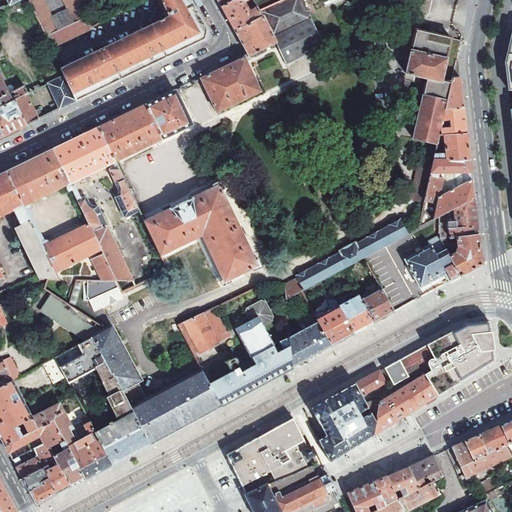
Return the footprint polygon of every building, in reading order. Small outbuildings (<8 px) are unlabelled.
[(57,28),(51,14),(44,0),(28,0),(45,34),(57,28)] [(65,76),(78,101),(86,97),(182,50),(205,39),(207,31),(190,0),(161,0),(169,17),(62,69),(65,76)] [(64,0),(67,6),(74,20),(85,14),(78,0),(64,0)] [(254,0),(233,0),(222,6),(224,10),(235,31),(263,16),(261,13),(256,4),(254,0)] [(263,16),(235,31),(247,51),(249,55),(249,56),(275,42),(287,65),(326,46),(312,18),(304,1),(305,0),(286,0),(261,13),(263,16)] [(263,0),(256,4),(261,13),(286,0),(263,0)] [(51,14),(57,28),(74,20),(67,6),(51,14)] [(45,34),(50,44),(91,25),(85,14),(74,20),(57,28),(45,34)] [(452,38),(416,30),(407,74),(424,77),(423,82),(426,83),(414,138),(439,143),(441,135),(447,111),(453,84),(443,82),(448,59),(450,59),(451,53),(449,53),(452,38)] [(244,57),(200,78),(217,113),(261,92),(244,57)] [(458,78),(458,61),(453,84),(447,111),(448,111),(464,107),(463,103),(460,84),(458,78)] [(0,108),(15,101),(27,126),(44,117),(40,109),(35,111),(28,95),(30,93),(26,86),(10,94),(0,73),(0,108)] [(51,106),(54,112),(56,111),(78,101),(65,76),(48,84),(58,103),(51,106)] [(193,125),(176,90),(169,93),(146,105),(143,106),(99,128),(116,162),(193,125)] [(15,101),(0,108),(0,138),(9,134),(27,126),(15,101)] [(467,133),(465,118),(464,107),(448,111),(447,111),(441,135),(443,135),(447,135),(467,133)] [(116,162),(99,128),(76,139),(53,150),(73,190),(89,224),(101,249),(104,254),(117,281),(133,282),(97,207),(96,208),(94,208),(92,207),(91,207),(90,206),(89,204),(85,196),(81,198),(73,183),(113,163),(114,164),(114,165),(114,167),(114,168),(113,169),(112,170),(110,170),(119,188),(119,190),(119,192),(119,194),(118,195),(117,197),(116,198),(126,217),(139,210),(116,162)] [(467,137),(467,133),(447,135),(447,154),(436,155),(434,166),(441,167),(471,172),(470,164),(467,137)] [(73,190),(53,150),(14,169),(7,172),(29,219),(58,280),(62,280),(57,271),(101,249),(89,224),(49,243),(48,242),(47,241),(46,241),(45,241),(44,242),(28,209),(30,208),(30,205),(30,203),(67,186),(67,189),(68,192),(73,190)] [(413,200),(425,202),(434,167),(421,164),(413,200)] [(474,192),(472,180),(436,191),(442,172),(439,170),(441,167),(434,166),(434,167),(425,202),(420,226),(439,216),(449,211),(453,209),(474,197),(474,192)] [(471,172),(441,167),(439,170),(442,172),(436,191),(472,180),(472,178),(471,172)] [(22,223),(29,219),(7,172),(0,175),(0,217),(13,211),(21,226),(23,225),(22,223)] [(225,283),(258,267),(218,185),(144,222),(161,256),(196,238),(202,236),(225,283)] [(478,227),(474,197),(453,209),(453,212),(455,212),(456,221),(450,222),(449,211),(439,216),(440,239),(449,239),(457,238),(478,234),(478,227)] [(40,280),(58,280),(29,219),(22,223),(23,225),(21,226),(15,229),(40,280)] [(298,278),(284,286),(286,299),(365,257),(365,256),(408,233),(401,220),(357,243),(356,241),(339,250),(340,252),(296,276),(298,278)] [(449,256),(459,275),(479,265),(482,263),(478,234),(457,238),(459,247),(455,253),(449,256)] [(219,286),(225,283),(202,236),(196,238),(219,286)] [(448,246),(449,239),(440,239),(440,240),(444,248),(448,246)] [(444,248),(440,240),(436,243),(439,249),(434,253),(430,246),(405,260),(420,287),(444,274),(449,281),(459,275),(449,256),(444,248)] [(117,281),(104,254),(92,259),(93,261),(96,267),(103,281),(117,281)] [(123,293),(117,281),(103,281),(85,280),(86,300),(92,300),(101,296),(106,305),(112,302),(113,303),(119,300),(119,299),(124,296),(123,293)] [(394,311),(386,298),(381,289),(361,300),(373,322),(384,317),(394,311)] [(325,295),(327,301),(334,297),(331,291),(325,295)] [(373,322),(361,300),(359,295),(358,292),(355,294),(356,296),(347,301),(339,306),(353,334),(360,329),(373,322)] [(69,305),(52,293),(40,311),(85,341),(92,337),(106,329),(69,305)] [(394,311),(401,307),(394,294),(386,298),(394,311)] [(106,305),(101,296),(92,300),(96,310),(106,305)] [(345,296),(336,301),(339,306),(347,301),(345,296)] [(339,306),(336,301),(334,297),(327,301),(332,310),(317,318),(331,346),(335,343),(353,334),(339,306)] [(0,306),(0,326),(8,324),(0,306)] [(179,324),(196,356),(221,343),(220,342),(225,340),(209,311),(208,310),(179,324)] [(289,336),(292,367),(296,365),(319,352),(331,346),(317,318),(314,313),(300,321),(304,328),(289,336)] [(292,367),(289,336),(279,341),(283,348),(277,352),(258,316),(236,328),(254,364),(246,368),(244,363),(239,366),(236,361),(232,363),(234,367),(235,370),(232,371),(210,383),(222,405),(226,403),(238,396),(276,376),(292,367)] [(437,396),(449,388),(494,360),(491,341),(489,322),(465,324),(461,326),(426,346),(432,357),(425,361),(427,365),(429,369),(430,371),(423,375),(437,396)] [(112,326),(106,329),(92,337),(111,373),(114,372),(150,444),(216,408),(222,405),(210,383),(203,369),(148,399),(139,382),(142,380),(115,330),(112,326)] [(119,420),(95,433),(112,465),(115,463),(150,444),(114,372),(111,373),(92,337),(85,341),(56,357),(69,382),(96,367),(110,394),(105,400),(112,408),(113,407),(119,420)] [(426,346),(399,360),(408,376),(427,365),(425,361),(432,357),(426,346)] [(36,350),(23,356),(29,369),(43,362),(36,350)] [(399,360),(397,362),(378,372),(384,383),(386,386),(387,388),(402,380),(408,376),(399,360)] [(0,370),(6,367),(13,380),(16,379),(6,361),(0,363),(0,370)] [(0,387),(13,380),(6,367),(0,370),(0,372),(3,379),(0,380),(0,387)] [(358,383),(355,385),(362,398),(366,396),(364,394),(373,389),(384,383),(378,372),(358,383)] [(437,396),(423,375),(380,402),(379,400),(365,405),(367,407),(370,413),(373,419),(372,436),(412,412),(437,396)] [(13,380),(0,387),(0,436),(5,446),(23,437),(21,433),(17,426),(24,422),(28,430),(30,433),(33,432),(31,429),(36,426),(32,418),(13,380)] [(384,383),(373,389),(375,392),(386,386),(384,383)] [(319,404),(311,409),(319,423),(319,422),(327,436),(319,441),(321,447),(323,446),(329,457),(331,461),(335,459),(372,436),(373,419),(370,413),(361,418),(358,412),(367,407),(365,405),(362,398),(355,385),(340,393),(319,404)] [(60,404),(32,418),(36,426),(31,429),(33,432),(54,421),(65,441),(85,479),(88,478),(112,465),(95,433),(90,423),(85,425),(85,426),(75,432),(60,404)] [(262,435),(226,455),(242,486),(271,471),(292,459),(287,450),(304,440),(293,418),(262,435)] [(511,420),(501,426),(509,443),(511,441),(511,420)] [(23,437),(5,446),(9,453),(32,441),(40,437),(44,444),(47,450),(50,449),(65,441),(54,421),(33,432),(30,433),(23,437)] [(483,434),(479,436),(487,454),(505,445),(510,456),(511,459),(511,441),(509,443),(501,426),(497,428),(483,434)] [(468,441),(465,443),(474,461),(487,454),(479,436),(468,441)] [(292,459),(271,471),(275,479),(305,464),(300,453),(308,448),(304,440),(287,450),(292,459)] [(13,461),(37,448),(32,441),(9,453),(11,457),(13,461)] [(65,441),(50,449),(57,461),(71,487),(82,481),(85,479),(65,441)] [(455,447),(452,448),(465,479),(510,456),(505,445),(487,454),(474,461),(465,443),(455,447)] [(37,448),(13,461),(15,464),(23,480),(45,468),(57,461),(50,449),(47,450),(44,444),(37,448)] [(248,500),(247,500),(252,509),(253,511),(331,511),(333,511),(345,511),(339,498),(330,478),(324,466),(322,468),(320,463),(313,451),(312,448),(309,450),(308,448),(300,453),(305,464),(275,479),(246,494),(247,495),(246,496),(248,500)] [(424,461),(409,467),(419,489),(426,485),(423,480),(426,479),(428,478),(430,479),(431,478),(431,479),(433,478),(435,481),(444,476),(434,456),(424,461)] [(57,461),(45,468),(49,477),(58,494),(68,488),(71,487),(57,461)] [(391,475),(388,477),(395,492),(401,489),(404,496),(419,489),(409,467),(391,475)] [(45,468),(23,480),(26,485),(28,489),(30,491),(42,485),(40,482),(49,477),(45,468)] [(42,485),(30,491),(37,505),(55,495),(58,494),(49,477),(40,482),(42,485)] [(388,477),(375,482),(386,506),(398,499),(395,492),(388,477)] [(493,480),(478,488),(483,496),(498,489),(493,480)] [(15,511),(0,482),(0,509),(1,511),(15,511)] [(371,484),(348,494),(355,511),(374,511),(386,506),(375,482),(371,484)] [(386,506),(374,511),(405,511),(440,494),(439,491),(435,493),(430,483),(426,485),(419,489),(404,496),(398,499),(386,506)] [(490,511),(485,500),(460,511),(490,511)]
